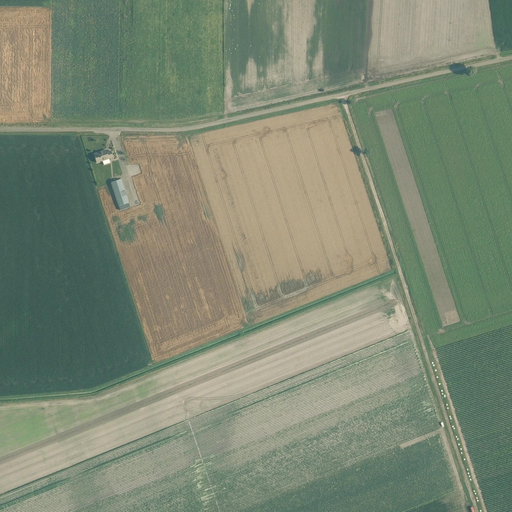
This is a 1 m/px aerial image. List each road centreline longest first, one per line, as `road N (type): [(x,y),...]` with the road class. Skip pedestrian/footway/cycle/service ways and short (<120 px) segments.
road 1 (unclassified): [(0,127),(186,128),(511,57)]
road 2 (track): [(477,511),(342,94)]
